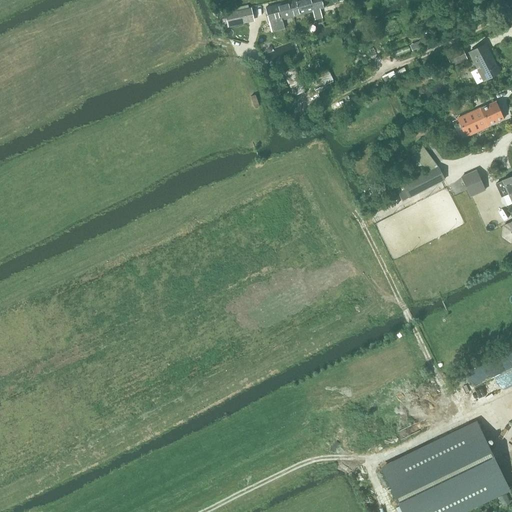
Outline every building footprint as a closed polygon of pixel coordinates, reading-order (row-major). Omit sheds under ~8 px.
[(322,0),(293,0),(266,8),(273,32),(286,29),(283,19),(314,11),(316,19),(322,17),(320,9),(324,8),(322,0)] [(246,9),(226,14),(229,28),(249,23),(246,9)] [(500,72),(485,44),(469,52),(477,68),(471,71),(477,83),(483,79),(484,80),(500,72)] [(446,55),(450,64),(465,57),(461,47),(446,55)] [(374,95),(363,101),(367,108),(378,102),(374,95)] [(503,119),(495,102),(482,108),(481,107),(457,118),(465,137),(490,126),(489,125),(503,119)] [(435,165),(421,146),(411,154),(426,172),(435,165)] [(437,168),(395,189),(401,200),(444,180),(437,168)] [(459,176),(468,197),(485,190),(476,170),(459,176)] [(511,175),(496,184),(502,197),(509,193),(511,200),(511,175)] [(511,222),(504,226),(503,233),(503,236),(511,242),(511,241),(511,222)] [(477,423),(382,469),(403,511),(455,511),(508,487),(511,484),(511,440),(489,448),(477,423)]
